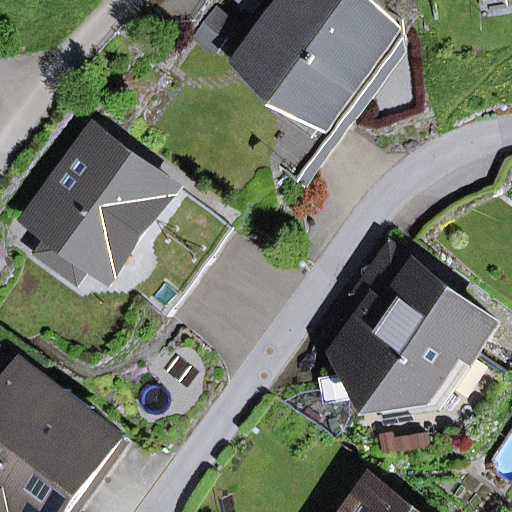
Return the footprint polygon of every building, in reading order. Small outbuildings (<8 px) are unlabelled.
[(301,182),(344,123),(337,117),(396,35),(404,40),(406,37),(359,3),(359,0),(297,0),(294,4),(268,40),(252,62),(274,78),(234,133),(301,182)] [(288,0),(272,0),(252,29),(268,40),(294,4),(288,0)] [(102,132),(37,221),(53,232),(98,265),(171,318),(213,260),(180,236),(178,222),(194,199),(102,132)] [(235,229),(194,199),(178,222),(180,236),(213,260),(235,229)] [(82,288),(98,265),(53,232),(37,255),(82,288)] [(361,294),(378,306),(411,260),(394,248),(361,294)] [(378,306),(341,357),(376,382),(379,407),(384,406),(432,399),(468,349),(478,356),(501,325),(411,260),(378,306)] [(387,421),(445,411),(483,359),(478,356),(468,349),(432,399),(384,406),(387,421)] [(73,511),(127,439),(30,369),(0,410),(0,511),(73,511)] [(410,511),(375,487),(356,511),(410,511)]
